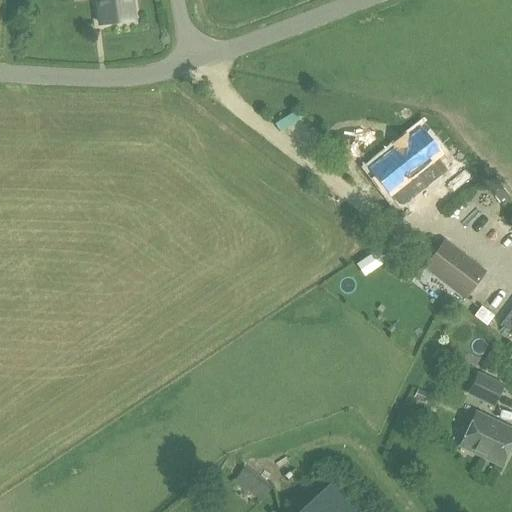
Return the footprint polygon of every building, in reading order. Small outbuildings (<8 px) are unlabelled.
[(96,0),(100,25),(134,20),(131,0),(96,0)] [(383,159),(404,184),(441,153),(421,129),(383,159)] [(499,201),(508,194),(495,178),(486,185),(499,201)] [(444,242),(425,267),(465,297),(484,273),(444,242)] [(511,334),(511,332),(511,309),(500,325),(511,334)] [(437,349),(433,357),(445,362),(449,354),(437,349)] [(505,384),(478,371),(467,395),(494,407),(505,384)] [(417,390),(413,397),(425,403),(429,395),(417,390)] [(461,445),(500,465),(511,440),(511,431),(476,414),(461,445)] [(273,486),(246,465),(234,481),(262,501),(273,486)] [(298,511),(355,511),(330,484),(298,511)]
